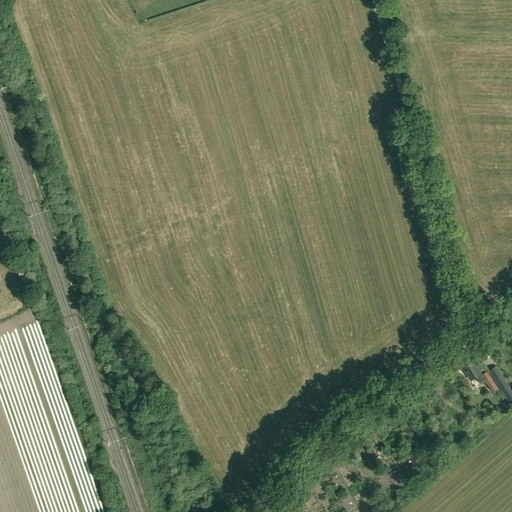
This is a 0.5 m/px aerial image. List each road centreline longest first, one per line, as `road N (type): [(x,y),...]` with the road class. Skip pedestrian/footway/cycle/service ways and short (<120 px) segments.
road 1 (track): [(473,332),(375,0)]
road 2 (tertiary): [(259,511),(379,396),(511,308)]
